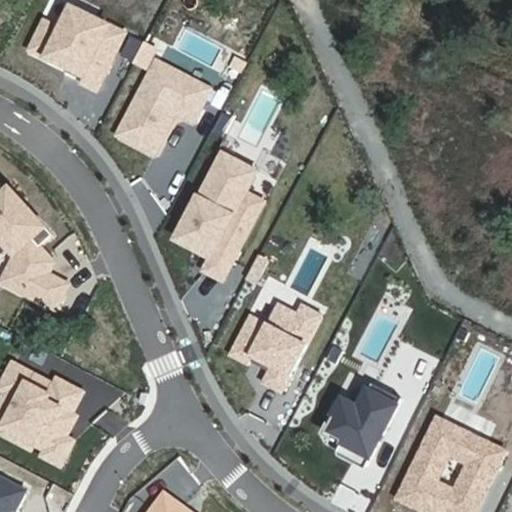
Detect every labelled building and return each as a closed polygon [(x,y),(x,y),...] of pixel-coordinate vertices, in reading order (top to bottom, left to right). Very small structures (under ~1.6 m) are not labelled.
[(46,22),(32,50),(84,78),(81,83),(97,91),(126,34),(72,8),(61,30),(46,22)] [(113,75),(125,81),(134,63),(123,57),(113,75)] [(148,70),(134,63),(125,81),(138,88),(148,70)] [(155,156),(174,121),(170,119),(174,112),(178,114),(195,123),(210,93),(158,66),(120,137),(155,156)] [(175,121),(178,114),(174,112),(170,119),(174,121),(175,121)] [(224,114),(214,132),(224,138),(234,119),(224,114)] [(177,241),(200,255),(206,246),(215,252),(204,272),(226,283),(266,203),(247,194),(258,172),(224,154),(201,199),(199,198),(177,241)] [(0,241),(14,257),(9,267),(33,280),(24,296),(54,312),(66,294),(63,280),(51,274),(55,265),(40,248),(37,244),(44,238),(48,242),(54,236),(10,188),(0,197),(0,241)] [(37,244),(40,248),(48,242),(44,238),(37,244)] [(259,257),(254,266),(264,271),(269,262),(259,257)] [(264,271),(254,266),(247,279),(257,285),(264,271)] [(1,282),(24,296),(33,280),(9,267),(1,282)] [(231,356),(251,366),(252,363),(268,370),(267,373),(259,389),(282,400),(323,315),(303,306),(299,314),(280,304),(269,325),(252,316),(231,356)] [(457,338),(465,342),(470,333),(461,329),(457,338)] [(335,347),(328,360),(337,365),(345,352),(335,347)] [(251,366),(267,373),(268,370),(252,363),(251,366)] [(60,388),(15,365),(3,390),(10,394),(8,397),(23,405),(8,430),(50,453),(48,458),(63,466),(75,444),(64,438),(84,394),(62,383),(60,388)] [(374,384),(361,409),(344,400),(326,435),(346,446),(342,454),(368,468),(404,399),(374,384)] [(23,405),(8,397),(0,411),(0,425),(8,430),(23,405)] [(479,511),(487,496),(482,494),(489,481),(493,483),(509,453),(439,418),(398,499),(424,511),(434,511),(435,511),(436,511),(479,511)] [(326,435),(330,427),(328,426),(322,436),(331,441),(332,438),(326,435)] [(13,511),(15,509),(19,511),(27,493),(0,478),(0,511),(13,511)] [(182,511),(186,508),(167,494),(153,511),(182,511)]
